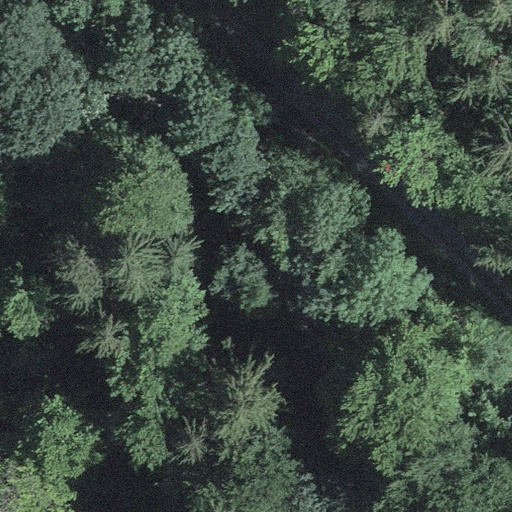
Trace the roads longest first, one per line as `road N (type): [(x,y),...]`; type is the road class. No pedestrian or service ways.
road 1 (track): [(401,511),(330,347),(268,247),(131,82),(0,4)]
road 2 (track): [(200,0),(511,304)]
